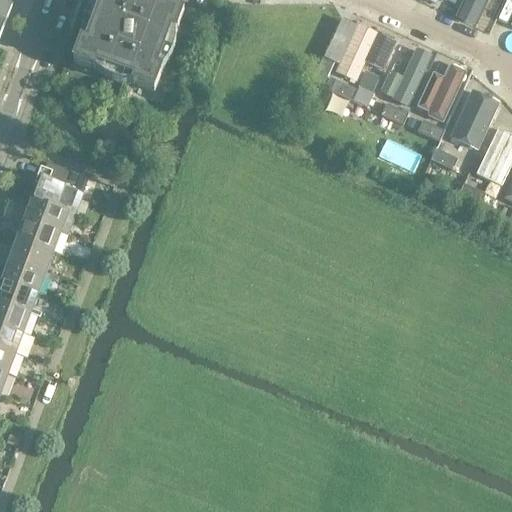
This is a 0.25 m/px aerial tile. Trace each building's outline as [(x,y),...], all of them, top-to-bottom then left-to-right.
[(0,0),(0,37),(12,7),(0,2),(0,0)] [(96,0),(95,4),(92,7),(88,11),(86,16),(83,23),(81,31),(80,38),(80,42),(81,42),(73,64),(94,72),(94,73),(96,75),(97,76),(102,80),(105,82),(111,84),(123,87),(131,87),(133,87),(154,93),(161,72),(163,73),(164,72),(167,68),(171,61),(174,55),(177,41),(176,36),(176,34),(183,13),(162,5),(161,3),(157,0),(96,0)] [(462,0),(456,14),(473,21),(481,3),(493,9),(497,0),(462,0)] [(335,72),(353,80),(363,57),(376,63),(382,48),(370,42),(374,33),(356,25),(335,72)] [(376,90),(407,105),(429,56),(408,46),(396,72),(386,67),(376,90)] [(322,86),(332,65),(322,60),(312,82),(322,86)] [(428,119),(443,126),(466,75),(452,68),(446,81),(435,76),(418,112),(429,117),(428,119)] [(373,95),(381,79),(366,72),(359,88),(373,95)] [(336,82),(330,93),(352,103),(357,92),(336,82)] [(475,147),(496,103),(464,89),(444,132),(475,147)] [(387,105),(381,117),(403,127),(408,115),(387,105)] [(415,118),(408,115),(403,127),(414,131),(417,124),(415,118)] [(423,122),(417,133),(439,144),(444,132),(423,122)] [(470,172),(500,186),(511,159),(511,132),(508,130),(505,137),(490,130),(470,172)] [(436,150),(431,162),(453,172),(458,161),(436,150)] [(40,168),(35,183),(40,185),(35,200),(73,214),(81,193),(58,185),(64,170),(47,164),(45,170),(40,168)] [(511,176),(502,197),(511,201),(511,176)] [(464,185),(459,196),(480,207),(486,196),(464,185)] [(10,204),(7,213),(60,232),(61,234),(65,235),(73,214),(35,200),(30,211),(10,204)] [(60,232),(7,213),(4,222),(24,229),(20,240),(51,252),(58,233),(61,234),(60,232)] [(0,246),(0,256),(44,273),(51,252),(20,240),(15,252),(0,246)] [(44,273),(0,256),(0,267),(8,270),(4,281),(36,293),(44,273)] [(0,302),(29,313),(36,293),(4,281),(0,292),(0,302)] [(29,313),(0,302),(0,325),(21,333),(29,313)] [(0,348),(14,354),(21,333),(0,325),(0,348)] [(14,354),(0,348),(0,372),(6,375),(14,354)] [(20,439),(9,435),(6,443),(17,447),(20,439)]
